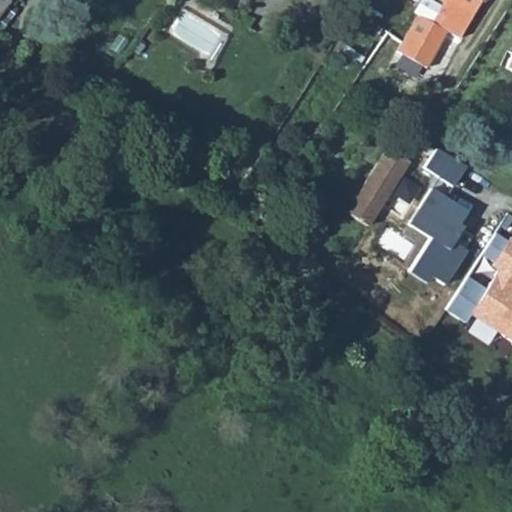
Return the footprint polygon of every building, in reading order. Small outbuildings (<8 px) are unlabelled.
[(7,0),(0,0),(0,13),(9,1),(7,0)] [(417,14),(396,51),(425,67),(446,32),(457,39),(479,0),(449,0),(447,4),(441,1),(430,21),(417,14)] [(356,14),(349,24),(374,40),(381,30),(356,14)] [(344,211),(368,226),(409,162),(385,148),(344,211)] [(436,149),(423,170),(452,188),(465,167),(436,149)] [(234,171),(246,178),(253,167),(242,159),(234,171)] [(465,213),(428,190),(406,224),(429,238),(407,272),(428,285),(432,279),(445,287),(466,254),(451,244),(462,228),(458,225),(465,213)] [(466,274),(443,311),(464,324),(470,315),(511,341),(511,292),(509,291),(511,286),(511,244),(496,235),(482,258),(492,263),(488,269),(494,273),(485,286),(466,274)]
